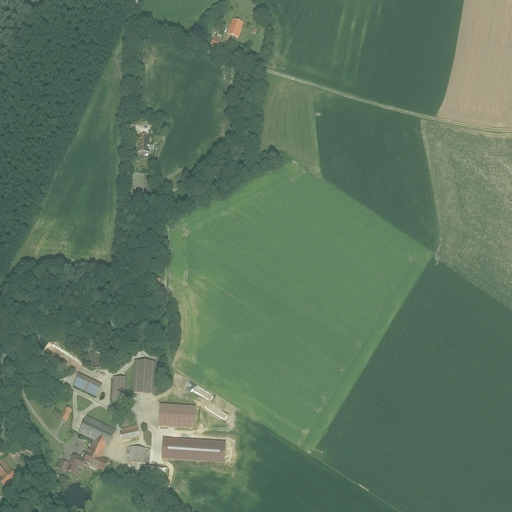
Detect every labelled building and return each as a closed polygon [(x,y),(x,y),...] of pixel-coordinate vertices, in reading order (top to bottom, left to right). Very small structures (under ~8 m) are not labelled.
[(236,43),(244,26),(231,20),(223,38),(236,43)] [(212,38),(208,46),(223,52),(226,44),(212,38)] [(154,145),(149,145),(149,137),(138,137),(138,154),(149,154),(149,151),(154,151),(154,145)] [(136,363),(136,396),(155,396),(154,362),(136,363)] [(81,373),(74,387),(96,398),(103,383),(81,373)] [(114,378),(113,402),(125,402),(126,379),(114,378)] [(66,408),(60,420),(66,423),(72,411),(66,408)] [(87,457),(88,457),(86,460),(76,455),(73,461),(72,460),(70,464),(62,461),(59,469),(75,476),(78,468),(84,470),(86,466),(104,474),(109,465),(101,461),(107,447),(109,448),(117,430),(88,417),(80,435),(94,441),(87,457)] [(120,432),(123,442),(140,438),(137,427),(120,432)] [(131,449),(131,463),(150,464),(151,449),(131,449)] [(2,483),(10,490),(15,483),(12,481),(16,475),(10,470),(7,473),(0,467),(0,476),(4,480),(2,483)]
